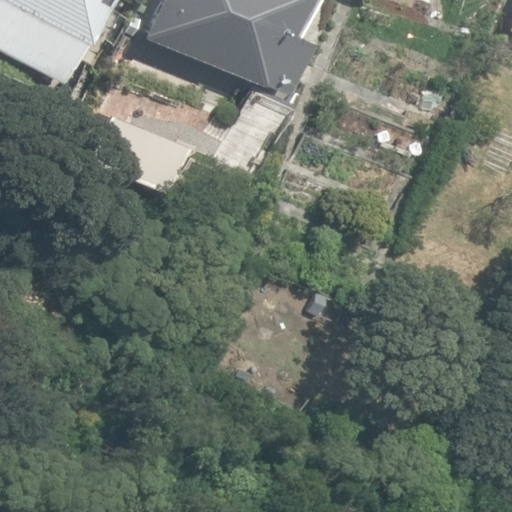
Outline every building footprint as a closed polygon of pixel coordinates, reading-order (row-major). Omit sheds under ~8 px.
[(0,0),(0,49),(58,80),(81,37),(86,40),(107,0),(0,0)] [(147,0),(135,31),(282,91),(305,34),(284,26),(294,0),(147,0)] [(511,0),(501,24),(511,28),(511,0)] [(232,115),(275,134),(290,99),(248,80),(232,115)] [(426,511),(475,511),(458,488),(426,511)]
